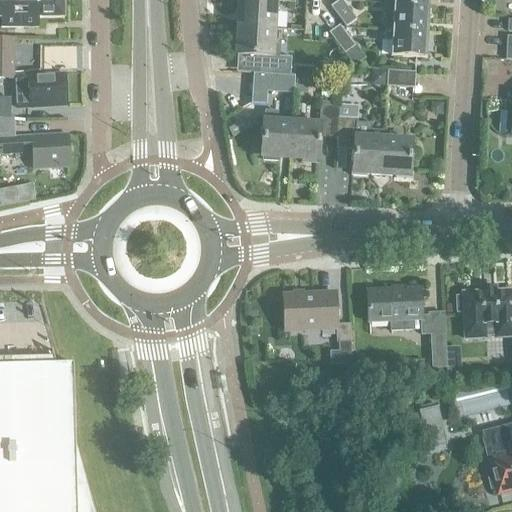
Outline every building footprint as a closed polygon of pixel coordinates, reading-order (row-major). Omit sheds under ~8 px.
[(0,0),(0,20),(2,20),(2,24),(2,29),(37,29),(37,20),(63,20),(63,0),(0,0)] [(251,0),(239,0),(237,28),(275,31),(277,3),(295,4),(295,0),(263,0),(263,1),(251,0)] [(346,28),(351,24),(356,20),(340,0),(330,8),(346,28)] [(429,7),(392,5),(391,31),(427,33),(429,7)] [(343,55),(354,47),(339,27),(328,34),(343,55)] [(237,28),(236,57),(238,57),(260,58),(259,75),(259,76),(291,78),(291,77),(292,58),(279,58),(280,46),(274,46),(275,31),(237,28)] [(391,32),(385,32),(385,42),(390,43),(389,57),(426,59),(427,33),(391,31),(391,32)] [(0,80),(14,81),(15,38),(0,38),(0,80)] [(338,64),(324,63),(323,77),(337,78),(338,64)] [(386,87),(386,88),(414,89),(415,73),(387,72),(387,74),(386,87)] [(372,73),(372,87),(386,87),(387,74),(372,73)] [(29,78),(15,79),(17,110),(31,110),(65,108),(63,76),(29,78)] [(254,91),(266,92),(294,94),(295,78),(291,78),(259,76),(255,76),(254,91)] [(0,121),(10,121),(10,101),(0,101),(0,121)] [(338,108),(320,108),(320,124),(337,125),(338,108)] [(340,117),(339,148),(353,149),(352,174),(380,176),(382,140),(382,132),(371,131),(371,125),(357,124),(357,117),(340,117)] [(0,140),(14,140),(13,121),(10,121),(0,121),(0,140)] [(264,123),(262,158),(263,158),(263,162),(279,162),(279,159),(290,160),(292,124),(264,123)] [(292,124),(290,160),(318,161),(321,126),(292,124)] [(33,139),(14,140),(0,140),(0,155),(34,154),(35,171),(70,169),(69,137),(33,139)] [(410,142),(382,140),(380,176),(408,177),(410,142)] [(0,164),(0,179),(23,179),(24,164),(0,164)] [(0,208),(11,206),(8,190),(0,191),(0,208)] [(414,332),(414,321),(421,321),(419,290),(367,293),(369,323),(389,322),(390,333),(414,332)] [(495,339),(511,338),(511,291),(462,294),(462,298),(456,298),(456,314),(463,313),(465,340),(485,339),(485,336),(495,336),(495,339)] [(337,331),(335,294),(283,296),(284,333),(337,331)] [(432,370),(446,369),(448,369),(445,336),(445,333),(429,334),(432,370)] [(33,338),(33,353),(45,353),(45,338),(33,338)] [(330,366),(351,367),(352,367),(351,343),(336,343),(336,345),(338,345),(338,352),(329,352),(330,366)] [(53,358),(0,359),(0,511),(92,511),(74,445),(72,365),(53,365),(53,358)] [(422,416),(431,451),(446,447),(438,413),(422,416)] [(511,445),(490,451),(494,469),(488,470),(493,490),(499,488),(500,494),(511,491),(511,445)]
